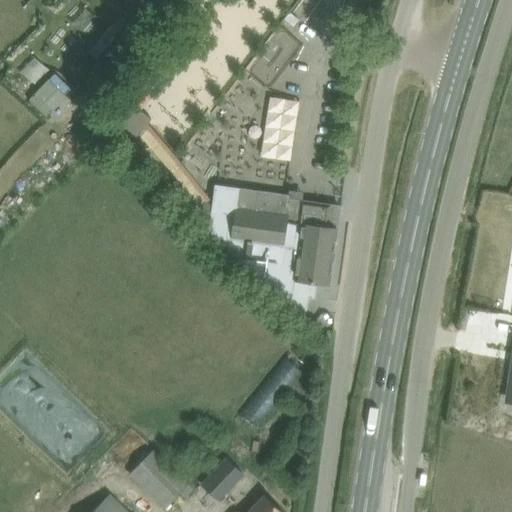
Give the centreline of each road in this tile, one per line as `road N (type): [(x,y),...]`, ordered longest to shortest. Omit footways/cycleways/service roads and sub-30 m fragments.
road 1 (unclassified): [(405,511),(422,337),(463,146),(510,0)]
road 2 (unclassified): [(394,41),(373,126),(321,511)]
road 3 (primary): [(365,511),(387,365),(457,64)]
